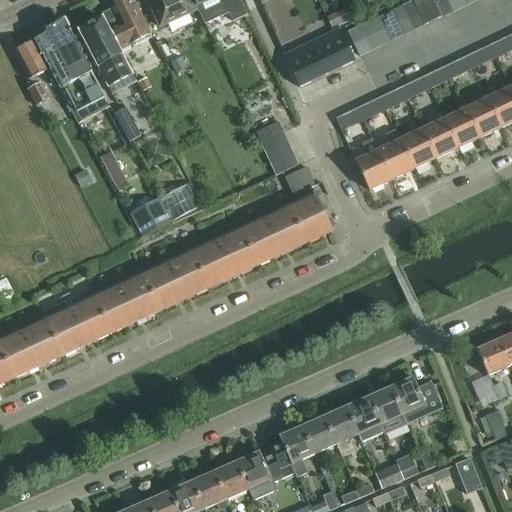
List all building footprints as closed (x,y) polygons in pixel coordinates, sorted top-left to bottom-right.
[(106,0),(111,10),(102,15),(108,27),(122,54),(152,37),(133,0),(106,0)] [(191,0),(147,0),(160,28),(197,12),(191,0)] [(192,0),(207,32),(208,31),(206,25),(229,14),(234,23),(247,17),(239,0),(192,0)] [(422,0),(413,4),(424,28),(433,23),(441,19),(431,0),(422,0)] [(445,0),(431,0),(441,19),(452,14),(445,0)] [(458,0),(445,0),(452,14),(463,9),(458,0)] [(471,0),(458,0),(463,9),(474,4),(471,0)] [(413,4),(402,10),(413,33),(424,28),(413,4)] [(402,10),(391,15),(403,38),(413,33),(402,10)] [(391,15),(381,20),(392,43),(403,38),(391,15)] [(381,20),(370,25),(381,48),(392,43),(381,20)] [(103,21),(79,34),(80,35),(113,97),(137,85),(133,77),(104,22),(103,21)] [(44,39),(35,44),(76,118),(79,125),(110,108),(75,45),(64,24),(49,32),(46,34),(44,39)] [(370,25),(359,30),(370,54),(381,48),(370,25)] [(359,30),(348,35),(359,59),(360,58),(370,54),(359,30)] [(340,31),(327,38),(331,47),(341,69),(355,62),(340,31)] [(511,44),(509,38),(487,48),(493,61),(511,52),(511,44)] [(34,45),(14,56),(29,84),(32,91),(28,93),(27,93),(34,108),(50,100),(39,79),(49,74),(34,45)] [(331,47),(303,60),(313,82),(341,69),(331,47)] [(487,48),(465,58),(472,72),(493,61),(487,48)] [(182,58),(171,64),(177,74),(188,68),(182,58)] [(465,58),(444,69),(450,82),(472,72),(465,58)] [(303,60),(289,67),(299,89),(313,82),(303,60)] [(444,69),(422,79),(428,92),(450,82),(444,69)] [(147,78),(139,82),(144,93),(152,89),(147,78)] [(422,79),(400,89),(406,103),(428,92),(422,79)] [(400,89),(378,100),(385,113),(406,103),(400,89)] [(511,100),(508,92),(486,102),(500,131),(511,125),(511,100)] [(378,100),(357,110),(363,123),(385,113),(378,100)] [(486,102),(464,112),(478,142),(500,131),(486,102)] [(126,109),(115,115),(130,143),(141,137),(126,109)] [(357,110),(336,120),(342,133),(363,123),(357,110)] [(464,112),(443,123),(457,152),(478,142),(464,112)] [(443,123),(421,133),(435,162),(457,152),(443,123)] [(278,124),(255,135),(260,144),(283,133),(278,124)] [(379,153),(377,154),(391,183),(413,173),(399,143),(401,142),(395,131),(386,136),(391,147),(379,153)] [(283,133),(260,144),(264,154),(287,143),(283,134),(283,133)] [(401,142),(399,143),(413,173),(435,162),(421,133),(401,142)] [(369,158),(356,164),(370,193),(391,183),(377,154),(379,153),(373,140),(362,145),(369,158)] [(287,143),(264,154),(270,166),(293,155),(287,143)] [(293,155),(270,166),(276,178),(283,174),(299,167),(298,165),(293,155)] [(117,163),(106,168),(118,191),(128,185),(117,163)] [(307,169),(286,179),(294,198),(316,187),(307,169)] [(85,172),(75,177),(80,188),(90,183),(85,172)] [(192,185),(160,202),(171,224),(191,214),(192,216),(205,210),(192,185)] [(0,385),(14,379),(15,381),(162,313),(161,311),(331,233),(326,223),(331,221),(331,220),(318,194),(143,275),(144,277),(0,343),(0,385)] [(137,213),(131,216),(143,238),(171,224),(160,202),(155,204),(153,201),(149,199),(145,199),(139,202),(136,206),(136,210),(137,213)] [(7,281),(0,284),(0,298),(8,313),(20,307),(7,281)] [(511,336),(499,343),(510,368),(511,367),(511,336)] [(499,343),(477,353),(488,378),(510,368),(499,343)] [(413,379),(390,389),(403,418),(406,423),(428,413),(442,407),(432,383),(418,390),(413,379)] [(501,384),(493,388),(499,402),(507,398),(501,384)] [(390,389),(368,399),(381,428),(384,435),(385,437),(407,426),(406,423),(403,418),(390,389)] [(368,399),(346,409),(359,438),(358,438),(361,444),(384,435),(381,428),(368,399)] [(346,409),(324,418),(337,448),(358,438),(359,438),(346,409)] [(498,413),(486,418),(495,442),(507,437),(498,413)] [(324,418),(301,428),(315,458),(337,448),(324,418)] [(281,443),(270,448),(273,454),(283,477),(294,472),(297,480),(309,475),(303,462),(315,458),(301,428),(279,438),(281,443)] [(511,450),(509,443),(498,448),(507,472),(511,469),(511,450)] [(259,453),(236,464),(249,493),(250,493),(254,502),(277,492),(273,485),(285,480),(283,477),(273,454),(262,459),(259,453)] [(428,453),(420,457),(426,472),(435,469),(428,453)] [(470,460),(455,466),(467,496),(482,490),(470,460)] [(236,464),(214,473),(227,503),(249,493),(236,464)] [(398,467),(376,476),(382,491),(404,481),(401,473),(398,467)] [(416,467),(401,473),(404,481),(419,475),(416,467)] [(447,470),(432,476),(436,484),(451,478),(447,470)] [(214,473),(192,483),(204,511),(206,511),(217,507),(219,511),(229,508),(227,503),(214,473)] [(432,476),(417,482),(421,490),(436,484),(432,476)] [(204,511),(192,483),(170,493),(178,511),(204,511)] [(371,486),(356,492),(360,500),(375,494),(371,486)] [(402,488),(388,494),(391,503),(406,497),(402,488)] [(356,492),(341,498),(345,506),(360,500),(356,492)] [(178,511),(170,493),(148,503),(151,511),(178,511)] [(331,494),(323,497),(329,511),(331,511),(341,508),(335,493),(331,494)] [(388,494),(372,501),(376,509),(391,503),(388,494)] [(151,511),(148,503),(126,511),(151,511)]
